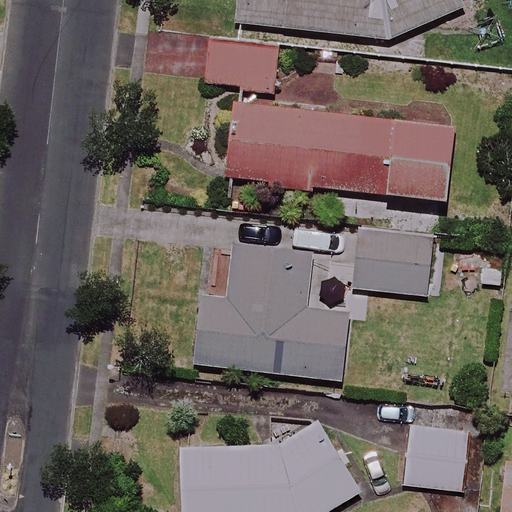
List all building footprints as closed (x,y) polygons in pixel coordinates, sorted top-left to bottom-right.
[(234,0),(232,24),(389,40),(459,11),(453,0),(234,0)] [(279,47),(210,38),(203,84),(272,93),(279,47)] [(452,130),(231,106),(223,178),(444,202),(452,130)] [(427,241),(355,237),(352,293),(424,297),(427,241)] [(310,257),(224,249),(220,300),(195,298),(188,367),(341,381),(347,317),(305,313),(310,257)] [(328,511),(359,494),(319,426),(280,447),(177,452),(179,511),(328,511)] [(467,434),(406,428),(401,487),(462,492),(467,434)] [(511,511),(511,466),(504,466),(499,511),(511,511)]
